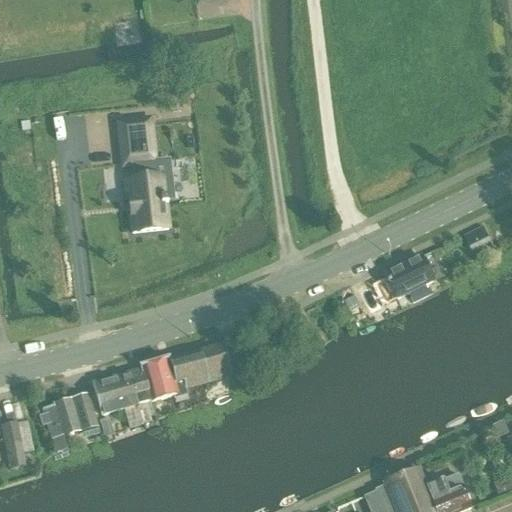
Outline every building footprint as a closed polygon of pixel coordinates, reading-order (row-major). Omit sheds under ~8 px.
[(150,126),(118,130),(122,168),(138,167),(154,165),(154,163),(150,126)] [(140,182),(124,183),(126,203),(128,202),(132,235),(168,231),(165,207),(167,207),(166,202),(173,201),(168,161),(154,163),(154,165),(138,167),(140,182)] [(429,297),(424,288),(433,283),(420,258),(384,276),(386,281),(375,286),(384,305),(396,300),(396,301),(408,296),(413,305),(429,297)] [(178,400),(187,397),(184,389),(231,375),(223,346),(168,361),(178,397),(178,400)] [(178,397),(168,361),(138,369),(139,372),(140,371),(149,405),(150,404),(150,406),(178,397)] [(140,371),(139,372),(118,378),(123,394),(130,392),(136,409),(142,426),(149,424),(143,406),(145,406),(149,405),(140,371)] [(142,426),(136,409),(130,392),(123,394),(118,378),(92,385),(102,418),(125,412),(130,430),(142,426)] [(97,428),(87,396),(53,407),(41,410),(43,416),(39,417),(42,428),(47,426),(55,454),(67,450),(63,438),(97,428)] [(108,420),(99,423),(102,431),(111,428),(108,420)] [(18,423),(0,426),(0,430),(6,460),(25,457),(18,423)] [(394,511),(435,511),(424,485),(425,485),(419,470),(383,484),(394,511)] [(466,511),(470,510),(456,477),(439,484),(438,480),(425,485),(424,485),(435,511),(466,511)] [(368,511),(394,511),(383,484),(381,485),(382,489),(374,492),(375,494),(363,498),(368,511)]
